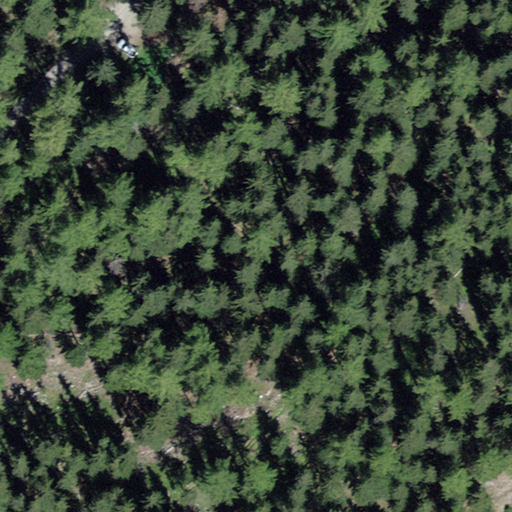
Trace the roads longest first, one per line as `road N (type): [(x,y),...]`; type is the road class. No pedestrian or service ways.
road 1 (track): [(97,511),(191,472),(462,394),(511,368)]
road 2 (unclassified): [(0,131),(129,0)]
